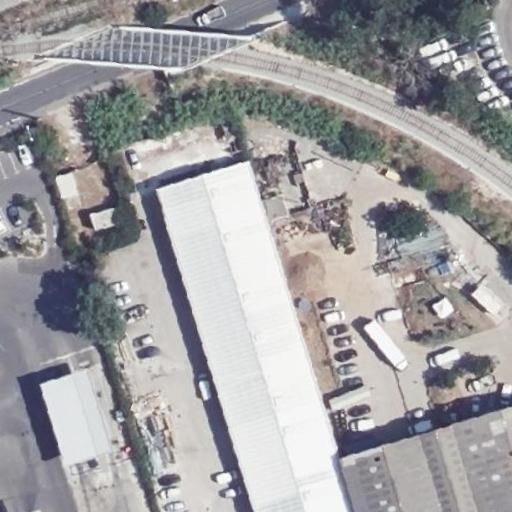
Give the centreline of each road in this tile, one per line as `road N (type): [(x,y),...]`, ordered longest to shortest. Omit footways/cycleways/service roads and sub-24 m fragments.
road 1 (unknown): [(511,341),(415,382),(395,373),(358,252),(354,228),(362,209),(387,199),(422,203),(479,246)]
road 2 (secondary): [(255,0),(0,109)]
